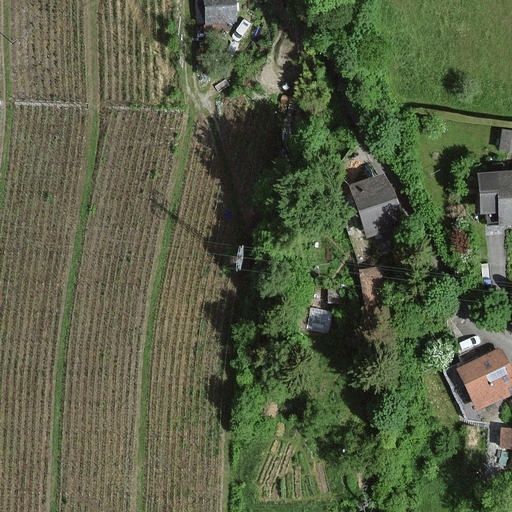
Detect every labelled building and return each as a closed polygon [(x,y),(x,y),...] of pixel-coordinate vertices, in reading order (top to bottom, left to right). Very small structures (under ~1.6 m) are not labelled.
[(228,0),(201,0),(203,21),(230,19),(228,0)] [(511,134),(500,133),(498,150),(511,151),(511,134)] [(511,175),(471,180),(474,214),(493,212),(495,226),(511,224),(511,175)] [(377,179),(343,192),(361,238),(395,225),(377,179)] [(496,352),(453,372),(472,411),(503,397),(500,389),(511,384),(496,352)]
